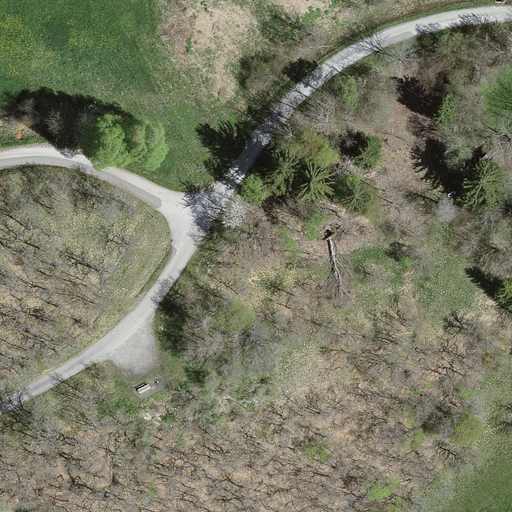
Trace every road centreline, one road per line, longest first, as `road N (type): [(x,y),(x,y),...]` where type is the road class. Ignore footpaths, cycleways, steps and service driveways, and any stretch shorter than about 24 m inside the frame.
road 1 (unclassified): [(199,223),(322,79),(417,21),(511,7)]
road 2 (unclassified): [(199,223),(147,303),(110,339),(0,404)]
road 3 (unclassified): [(0,159),(85,163),(199,223)]
